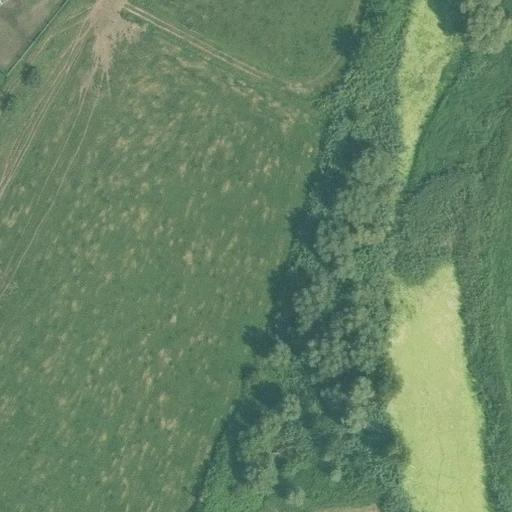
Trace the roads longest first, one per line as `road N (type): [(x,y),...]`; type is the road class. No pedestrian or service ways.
road 1 (track): [(303,91),(120,0)]
road 2 (track): [(362,0),(333,70),(303,91),(284,168)]
